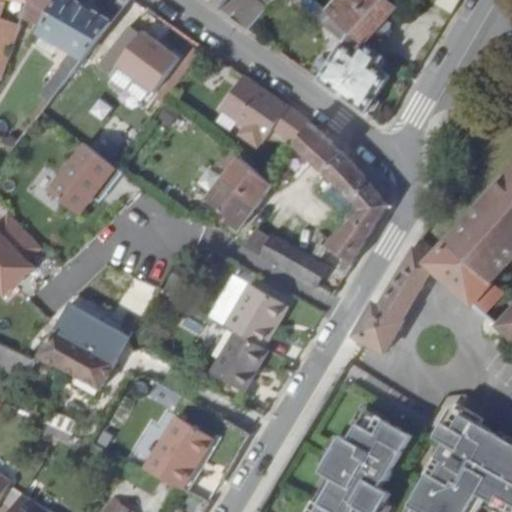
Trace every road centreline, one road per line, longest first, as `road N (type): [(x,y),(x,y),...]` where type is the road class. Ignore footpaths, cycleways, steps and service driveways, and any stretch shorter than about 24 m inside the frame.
road 1 (secondary): [(233,511),(406,211),(392,161)]
road 2 (residential): [(392,161),(181,0)]
road 3 (secondary): [(392,161),(470,18)]
road 4 (track): [(274,223),(353,131)]
